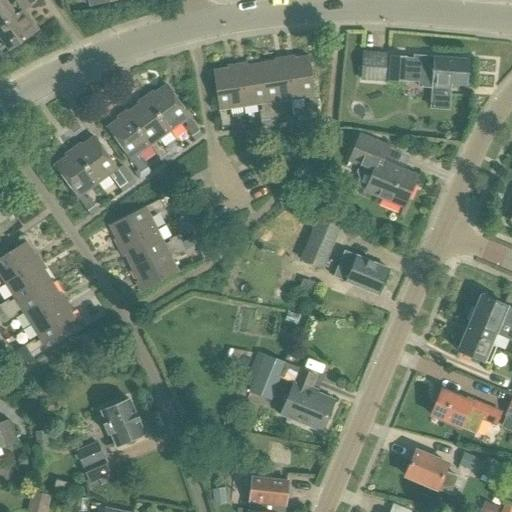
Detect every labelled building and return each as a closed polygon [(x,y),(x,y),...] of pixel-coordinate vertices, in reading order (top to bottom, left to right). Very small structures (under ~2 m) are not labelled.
[(4,0),(0,0),(0,26),(23,10),(29,6),(24,0),(14,0),(8,5),(4,0)] [(67,0),(69,8),(76,7),(74,0),(67,0)] [(23,10),(0,26),(0,39),(1,41),(0,41),(0,55),(37,30),(23,10)] [(360,78),(385,80),(388,55),(363,53),(360,78)] [(285,60),(291,99),(307,97),(308,103),(305,103),(307,114),(316,113),(308,57),(285,60)] [(387,81),(407,82),(409,58),(389,57),(387,81)] [(417,87),(430,88),(430,89),(448,90),(448,86),(464,87),(466,60),(420,57),(417,87)] [(260,64),(268,120),(277,118),(275,107),(273,108),(272,102),(291,99),(285,60),(260,64)] [(260,64),(238,67),(243,106),(259,104),(260,110),(257,110),(259,121),(268,120),(260,64)] [(243,106),(238,67),(211,71),(219,127),(229,125),(228,114),(225,115),(224,109),(243,106)] [(145,99),(168,132),(182,122),(185,126),(183,127),(189,136),(197,130),(165,85),(145,99)] [(168,132),(145,99),(125,113),(149,146),(158,159),(165,154),(158,145),(157,146),(154,142),(168,132)] [(149,146),(125,113),(105,127),(138,173),(145,168),(139,159),(137,160),(134,156),(149,146)] [(72,151),(96,184),(110,174),(113,179),(112,180),(118,188),(125,183),(93,137),(72,151)] [(364,190),(403,207),(416,176),(378,160),(383,147),(359,137),(348,161),(372,171),(364,190)] [(96,184),(72,151),(53,165),(86,211),(93,206),(87,198),(85,199),(82,194),(96,184)] [(108,226),(120,247),(155,229),(147,214),(152,211),(153,213),(162,208),(158,200),(108,226)] [(304,258),(324,266),(340,227),(320,219),(304,258)] [(163,244),(155,229),(120,247),(131,269),(180,243),(176,235),(167,240),(168,242),(163,244)] [(191,237),(180,243),(185,251),(196,246),(191,237)] [(0,276),(4,283),(37,263),(24,242),(0,257),(0,276)] [(180,243),(131,269),(142,290),(178,272),(170,257),(174,254),(175,256),(185,251),(180,243)] [(334,276),(345,281),(344,282),(378,296),(389,269),(356,256),(355,256),(345,251),(334,276)] [(0,308),(3,313),(50,283),(37,263),(4,283),(14,299),(9,302),(7,300),(0,304),(0,308)] [(20,309),(30,325),(63,304),(50,283),(3,313),(7,321),(17,315),(15,312),(20,309)] [(511,309),(480,296),(468,323),(494,334),(508,340),(511,341),(511,309)] [(63,304),(30,325),(40,339),(34,343),(33,341),(23,347),(28,354),(76,324),(63,304)] [(494,334),(468,323),(457,351),(488,364),(495,347),(489,345),(494,334)] [(22,365),(31,359),(28,354),(23,347),(15,352),(22,365)] [(293,381),(298,369),(267,357),(266,360),(258,357),(246,388),(270,397),(279,375),(293,381)] [(298,369),(293,381),(292,383),(279,416),(319,432),(332,399),(308,389),(314,376),(298,369)] [(40,426),(49,412),(57,416),(67,399),(38,381),(19,413),(40,426)] [(430,415),(475,433),(481,418),(495,424),(500,412),(458,395),(457,397),(441,390),(430,415)] [(100,412),(114,446),(142,434),(128,401),(100,412)] [(0,423),(0,440),(1,444),(4,450),(16,446),(7,421),(0,423)] [(205,444),(233,449),(237,433),(208,428),(205,444)] [(75,452),(87,480),(108,471),(97,443),(75,452)] [(405,476),(437,490),(438,489),(448,494),(456,477),(444,472),(447,464),(416,451),(405,476)] [(460,464),(489,476),(492,467),(463,455),(460,464)] [(251,478),(247,511),(283,511),(286,481),(251,478)] [(29,509),(44,511),(47,511),(51,496),(33,492),(29,509)]
